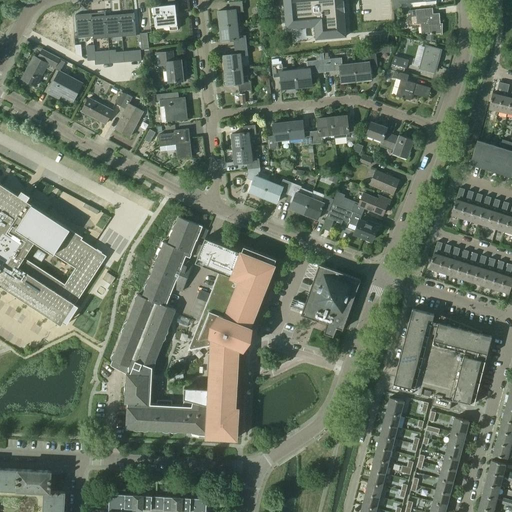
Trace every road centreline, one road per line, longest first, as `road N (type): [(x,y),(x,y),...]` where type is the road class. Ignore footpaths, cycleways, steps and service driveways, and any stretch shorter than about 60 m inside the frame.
road 1 (residential): [(217,207),(0,94)]
road 2 (tertiary): [(253,466),(332,409),(383,273)]
road 3 (residential): [(438,129),(354,100),(209,114)]
road 4 (residential): [(347,511),(412,287)]
road 5 (residential): [(465,511),(511,332)]
road 6 (residential): [(383,273),(217,207)]
road 7 (residential): [(78,458),(253,466)]
road 8 (tertiary): [(383,273),(438,129)]
road 9 (tertiary): [(438,129),(463,57),(466,0)]
